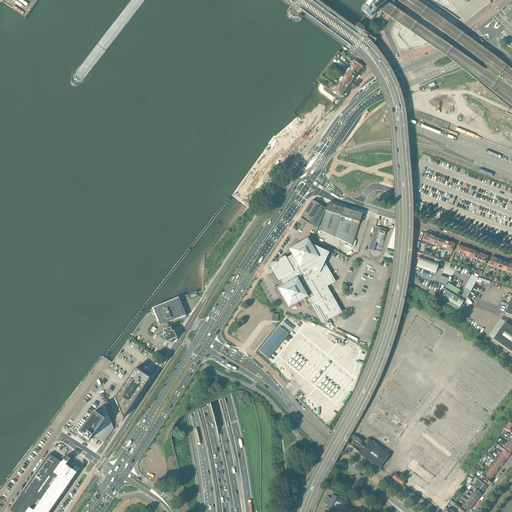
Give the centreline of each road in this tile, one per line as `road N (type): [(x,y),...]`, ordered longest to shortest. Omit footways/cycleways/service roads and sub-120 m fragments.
road 1 (motorway): [(248,511),(227,394),(168,243),(103,136),(0,22)]
road 2 (secondary): [(309,494),(389,327),(404,195),(388,83),(360,46),(297,0)]
road 3 (motorway): [(238,511),(216,400),(158,246),(96,145),(0,37)]
road 4 (motorway): [(0,52),(91,157),(147,249),(205,405),(226,511)]
road 5 (motorway): [(0,67),(82,164),(137,253),(194,410),(213,511)]
road 6 (unclassified): [(511,259),(343,200),(312,181)]
road 7 (secondary): [(303,175),(200,333)]
road 8 (secondary): [(210,339),(312,181)]
road 9 (tertiary): [(402,511),(278,394)]
road 10 (secondary): [(200,333),(113,470)]
road 11 (secondary): [(403,70),(361,96),(303,175)]
road 12 (secondary): [(127,470),(205,347)]
road 13 (secondary): [(312,181),(355,114),(412,82)]
